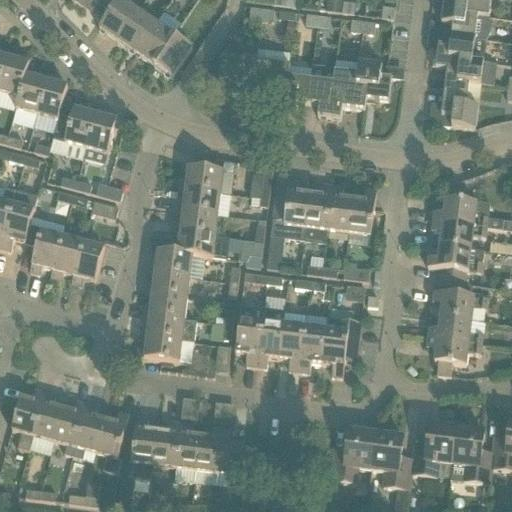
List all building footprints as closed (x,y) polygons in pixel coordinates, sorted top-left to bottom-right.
[(120,4),(123,0),(70,0),(69,1),(105,25),(120,4)] [(285,11),(286,0),(274,0),(273,9),(285,11)] [(297,12),(298,1),(286,0),(285,11),(297,12)] [(342,18),(343,7),(344,1),(335,0),(327,0),(325,16),(330,16),(342,18)] [(456,0),(455,6),(467,7),(465,19),(478,20),(478,21),(489,22),(491,0),(456,0)] [(138,16),(120,4),(105,25),(99,33),(117,45),(138,16)] [(455,6),(444,4),(441,28),(453,29),(451,40),(475,43),(487,45),(488,42),(490,38),(491,33),(490,27),(489,22),(478,21),(478,20),(465,19),(467,7),(455,6)] [(354,19),(355,8),(343,7),(342,18),(354,19)] [(394,24),(395,13),(383,12),(382,23),(394,24)] [(250,13),(249,24),(261,25),(262,14),(250,13)] [(273,26),(274,16),(262,14),(261,25),(273,26)] [(136,58),(156,28),(138,16),(117,45),(136,58)] [(317,32),(319,21),(307,20),(305,30),(317,32)] [(329,33),(331,22),(319,21),(317,32),(329,33)] [(362,37),(363,26),(352,25),(350,36),(362,37)] [(374,39),(375,29),(375,28),(363,26),(362,37),(374,39)] [(153,70),(174,40),(156,28),(136,58),(153,70)] [(192,53),(175,42),(174,40),(153,70),(172,82),(192,53)] [(485,46),(487,45),(475,43),(451,40),(450,51),(438,49),(436,73),(447,74),(458,75),(460,64),(472,65),(483,66),(485,46)] [(0,90),(8,62),(10,56),(0,52),(0,90)] [(27,73),(28,73),(31,61),(20,58),(18,65),(8,62),(0,90),(0,96),(19,102),(27,73)] [(221,62),(218,85),(230,87),(228,98),(251,101),(254,77),(256,66),(256,64),(245,63),(245,65),(221,62)] [(483,66),(472,65),(460,64),(458,75),(447,74),(444,96),(468,99),(469,88),(480,90),(483,66)] [(254,77),(251,101),(274,104),(275,92),(287,94),(288,82),(289,82),(290,70),(256,66),(254,77)] [(382,70),(362,68),(358,67),(357,79),(356,91),(367,92),(366,104),(389,107),(392,83),(380,82),(382,70)] [(46,86),(46,85),(36,83),(38,76),(28,73),(27,73),(19,102),(16,114),(37,120),(46,86)] [(365,115),(366,104),(367,92),(356,91),(357,79),(334,76),(333,87),(332,100),(343,101),(342,113),(365,115)] [(48,79),(46,85),(46,86),(37,120),(58,125),(60,119),(65,101),(68,91),(56,88),(58,81),(48,79)] [(297,107),(308,108),(311,84),(289,82),(288,82),(287,94),(275,92),(274,104),(272,115),(296,118),(297,107)] [(341,124),(342,113),(343,101),(332,100),(333,87),(311,84),(308,108),(319,109),(317,121),(341,124)] [(466,110),(468,99),(444,96),(441,119),(453,121),(451,132),(475,135),(478,112),(466,110)] [(95,120),(95,119),(85,117),(87,110),(76,107),(72,122),(60,119),(58,125),(53,145),(65,148),(86,154),(95,120)] [(97,112),(95,119),(95,120),(86,154),(108,159),(117,125),(106,122),(108,115),(97,112)] [(0,148),(6,150),(8,142),(0,139),(0,148)] [(21,154),(23,146),(8,142),(6,150),(21,154)] [(49,162),(51,153),(36,149),(34,158),(49,162)] [(23,170),(26,162),(11,158),(9,166),(23,170)] [(38,174),(40,166),(26,162),(23,170),(38,174)] [(180,183),(178,194),(186,195),(221,199),(230,200),(233,179),(223,178),(225,166),(208,164),(197,163),(195,173),(188,173),(187,184),(180,183)] [(270,198),(273,172),(264,171),(261,197),(270,198)] [(75,195),(77,186),(63,183),(60,191),(75,195)] [(306,233),(310,198),(299,197),(301,186),(290,185),(278,184),(276,200),(273,220),(273,225),(271,241),(305,246),(306,233)] [(90,199),(92,190),(77,186),(75,195),(90,199)] [(120,207),(124,195),(99,189),(96,200),(120,207)] [(327,236),(333,190),(323,189),(321,200),(310,198),(306,233),(325,236),(327,236)] [(349,239),(353,204),(342,202),(344,192),(333,190),(327,236),(349,239)] [(503,225),(488,223),(490,208),(477,206),(477,208),(463,207),(465,195),(451,193),(450,205),(445,204),(444,218),(434,216),(433,226),(487,233),(502,235),(503,225)] [(364,205),(353,204),(349,239),(371,242),(377,196),(365,194),(364,205)] [(0,253),(1,254),(16,198),(4,195),(2,207),(0,206),(0,253)] [(218,220),(221,199),(186,195),(184,206),(177,205),(176,216),(183,217),(183,216),(218,220)] [(71,209),(74,201),(59,197),(57,205),(71,209)] [(268,213),(270,198),(261,197),(259,212),(268,213)] [(27,241),(30,230),(37,203),(16,198),(1,254),(11,257),(14,246),(25,250),(26,248),(28,241),(27,241)] [(88,205),(74,201),(71,209),(86,213),(88,205)] [(116,225),(119,213),(94,206),(91,218),(116,225)] [(215,242),(218,220),(183,216),(183,217),(182,227),(174,226),(173,237),(180,238),(180,237),(215,242)] [(511,225),(503,225),(502,235),(511,236),(511,225)] [(485,243),(487,233),(433,226),(432,236),(441,238),(440,250),(471,254),(472,242),(485,243)] [(28,241),(26,248),(37,251),(30,277),(41,280),(43,273),(53,276),(63,242),(41,236),(42,234),(30,231),(27,241),(28,241)] [(257,232),(255,247),(263,248),(265,233),(257,232)] [(229,244),(215,242),(180,237),(180,238),(179,248),(172,247),(170,257),(170,258),(192,261),(227,266),(229,244)] [(74,282),(83,248),(63,242),(53,276),(51,283),(62,286),(63,279),(74,281),(74,282)] [(240,260),(239,266),(247,267),(248,262),(249,262),(261,264),(263,248),(255,247),(242,245),(240,260)] [(96,287),(105,253),(83,248),(74,282),(74,281),(72,288),(82,291),(84,284),(96,287)] [(466,277),(481,279),(484,256),(471,254),(440,250),(438,263),(429,262),(427,272),(441,274),(439,286),(464,289),(466,277)] [(190,282),(192,261),(170,258),(170,257),(158,256),(156,267),(149,266),(148,277),(155,278),(190,282)] [(322,282),(323,273),(308,271),(307,280),(322,282)] [(240,273),(231,272),(229,287),(238,288),(240,273)] [(368,288),(370,275),(345,272),(343,284),(368,288)] [(337,284),(338,275),(323,273),(322,282),(337,284)] [(187,304),(190,282),(155,278),(154,289),(147,288),(145,299),(152,300),(152,299),(187,304)] [(266,290),(268,281),(253,279),(251,288),(266,290)] [(281,292),(283,283),(268,281),(266,290),(281,292)] [(309,295),(311,286),(295,285),(294,293),(309,295)] [(324,297),(326,288),(311,286),(309,295),(324,297)] [(463,301),(464,289),(439,286),(438,298),(434,297),(432,308),(442,309),(440,322),(472,325),(473,313),(486,315),(487,304),(463,301)] [(238,288),(229,287),(228,302),(236,303),(238,288)] [(185,325),(187,304),(152,299),(152,300),(151,310),(144,309),(142,320),(150,321),(185,325)] [(368,302),(367,312),(377,313),(378,303),(368,302)] [(256,372),(264,314),(242,312),(237,350),(236,350),(235,359),(247,360),(246,371),(256,372)] [(279,364),(283,329),(282,329),(284,316),(264,314),(256,372),(267,374),(268,363),(279,364)] [(233,331),(235,316),(226,315),(224,330),(233,331)] [(147,342),(182,346),(194,348),(197,327),(185,325),(150,321),(148,332),(141,331),(140,342),(147,343),(147,342)] [(470,338),(472,325),(440,322),(439,334),(429,333),(428,343),(482,350),(483,340),(470,338)] [(326,335),(322,370),(333,371),(332,382),(343,383),(345,367),(357,368),(362,328),(361,328),(338,325),(336,336),(326,335)] [(299,378),(305,332),(283,329),(279,364),(290,366),(289,376),(299,378)] [(231,346),(233,331),(224,330),(222,345),(231,346)] [(322,370),(326,335),(305,332),(299,378),(310,379),(311,368),(322,370)] [(147,343),(146,353),(139,352),(137,363),(179,368),(182,346),(147,342),(147,343)] [(481,360),(482,350),(428,343),(427,353),(436,354),(435,368),(439,368),(437,380),(451,382),(452,370),(466,372),(468,358),(481,360)] [(218,351),(217,356),(215,376),(227,378),(230,353),(218,351)] [(33,442),(45,397),(35,394),(32,405),(21,402),(18,411),(19,411),(12,436),(22,438),(17,453),(29,457),(33,442)] [(54,447),(63,413),(53,410),(56,400),(45,397),(33,442),(54,447)] [(64,413),(54,447),(66,450),(63,460),(73,462),(87,408),(77,406),(74,416),(64,413)] [(96,458),(105,424),(95,422),(97,411),(87,408),(73,462),(82,465),(84,455),(96,458)] [(105,424),(96,458),(106,461),(102,475),(116,479),(121,463),(118,463),(130,420),(119,417),(116,427),(105,424)] [(124,483),(118,511),(131,511),(135,484),(151,486),(153,470),(158,435),(147,434),(148,423),(137,422),(135,442),(131,466),(128,466),(125,483),(124,483)] [(511,476),(511,424),(510,424),(507,444),(496,442),(494,458),(492,474),(511,476)] [(175,473),(181,427),(170,426),(169,437),(158,435),(153,470),(175,473)] [(196,476),(201,441),(190,439),(191,429),(181,427),(175,473),(196,476)] [(452,469),(457,433),(429,430),(427,450),(415,448),(413,464),(411,480),(437,483),(439,468),(452,469)] [(218,479),(223,433),(213,431),(212,442),(201,441),(196,476),(194,487),(216,490),(218,479)] [(243,455),(244,446),(233,445),(234,434),(223,433),(218,479),(240,481),(243,455)] [(452,469),(465,471),(463,487),(490,490),(492,474),(494,458),(482,457),(484,436),(457,433),(452,469)] [(372,476),(376,439),(349,436),(346,456),(334,454),(330,486),(357,489),(358,474),(372,476)] [(404,443),(376,439),(372,476),(385,477),(383,493),(409,496),(411,480),(413,464),(401,463),(404,443)] [(106,494),(104,504),(114,506),(115,495),(106,494)] [(40,505),(41,497),(27,495),(25,503),(40,505)] [(0,506),(9,507),(10,499),(0,497),(0,506)] [(55,507),(56,498),(41,497),(40,505),(55,507)] [(83,511),(84,502),(69,500),(68,509),(83,511)] [(84,502),(83,511),(94,511),(98,511),(99,504),(84,502)]
